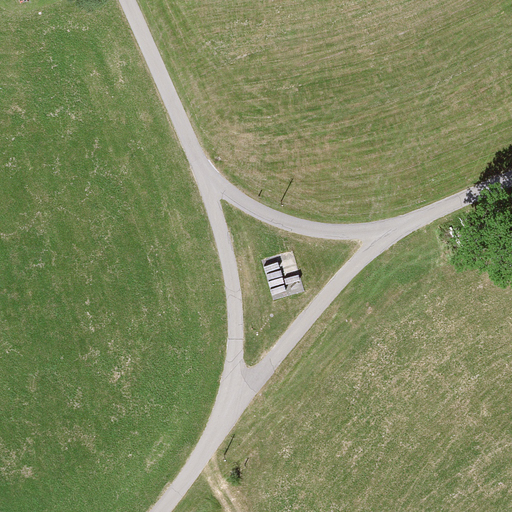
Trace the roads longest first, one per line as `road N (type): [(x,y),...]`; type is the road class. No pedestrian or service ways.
road 1 (unclassified): [(511,172),(389,234),(157,511)]
road 2 (track): [(389,234),(294,227),(202,168),(129,0)]
road 3 (track): [(233,415),(232,270),(202,168)]
